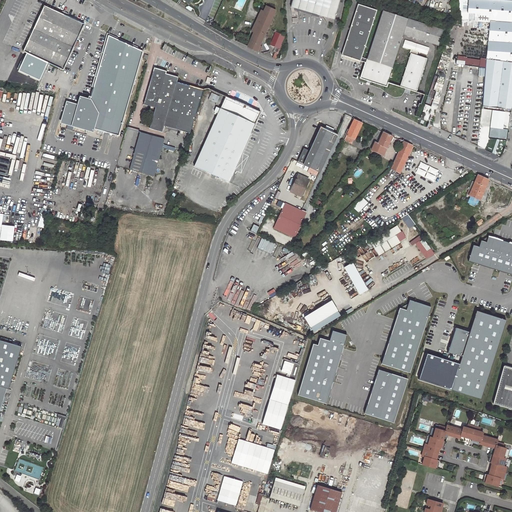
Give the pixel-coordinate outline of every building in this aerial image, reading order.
[(290,0),(289,5),(334,18),(339,0),(290,0)] [(486,59),(511,62),(511,0),(505,0),(468,0),(467,12),(491,14),(491,20),(486,59)] [(361,61),(377,10),(358,4),(342,55),(361,61)] [(45,5),(24,52),(27,53),(19,71),(40,80),(48,62),(64,70),(85,24),(45,5)] [(261,10),(252,31),(254,33),(248,47),(257,51),(275,11),(266,7),(264,12),(261,10)] [(403,33),(407,19),(383,11),(368,60),(362,77),(387,85),(394,62),(403,33)] [(407,19),(403,33),(438,45),(442,30),(437,28),(407,19)] [(274,32),(269,46),(279,50),(285,36),(274,32)] [(109,37),(90,100),(80,107),(69,103),(63,122),(94,131),(95,129),(120,137),(144,53),(109,37)] [(416,90),(428,55),(411,49),(400,85),(416,90)] [(479,67),(480,61),(465,58),(464,65),(479,67)] [(511,62),(486,59),(483,106),(511,110),(511,106),(511,62)] [(164,126),(189,134),(202,90),(175,82),(177,77),(164,74),(165,71),(154,68),(143,104),(155,108),(149,128),(162,132),(164,126)] [(260,112),(226,97),(221,109),(217,107),(215,111),(219,113),(195,166),(229,180),(260,112)] [(80,107),(90,100),(83,98),(80,107)] [(426,120),(432,101),(427,100),(421,118),(426,120)] [(502,129),(503,121),(499,120),(500,113),(498,113),(498,117),(488,116),(489,112),(481,111),(480,127),(502,129)] [(363,123),(355,119),(347,135),(354,138),(355,139),(363,123)] [(338,135),(321,128),(310,151),(305,149),(298,162),(320,172),(338,135)] [(393,136),(384,132),(378,144),(387,148),(393,136)] [(496,139),(505,141),(506,134),(496,132),(496,139)] [(140,133),(130,170),(153,177),(163,144),(165,139),(152,135),(151,136),(140,133)] [(354,138),(347,135),(345,140),(352,143),(354,138)] [(488,155),(496,140),(490,137),(486,145),(481,143),(478,150),(488,155)] [(405,141),(393,169),(400,172),(413,144),(405,141)] [(383,155),(387,148),(378,144),(375,142),(371,149),(383,155)] [(416,173),(435,180),(439,169),(421,162),(416,173)] [(295,173),(289,170),(282,185),(288,187),(295,173)] [(308,179),(299,175),(290,192),(299,196),(308,179)] [(489,180),(478,175),(478,176),(475,183),(469,196),(480,200),(489,180)] [(360,212),(368,202),(364,198),(355,208),(360,212)] [(302,210),(285,203),(274,228),(294,236),(305,211),(302,210)] [(0,239),(13,241),(15,226),(2,225),(3,214),(0,213),(0,239)] [(408,214),(401,218),(409,229),(415,225),(408,214)] [(405,238),(398,225),(371,242),(379,254),(405,238)] [(421,235),(410,243),(412,246),(416,243),(423,238),(421,235)] [(511,274),(511,242),(489,236),(487,242),(482,240),(480,247),(474,245),(469,260),(511,274)] [(272,254),(277,243),(262,238),(258,248),(272,254)] [(434,253),(423,238),(416,243),(426,258),(434,253)] [(353,263),(345,267),(361,294),(368,289),(353,263)] [(330,300),(303,316),(312,331),(339,314),(330,300)] [(400,308),(382,363),(410,373),(432,307),(410,300),(407,310),(400,308)] [(481,399),(506,320),(477,311),(470,332),(455,327),(447,352),(462,357),(451,390),(481,399)] [(314,344),(298,395),(327,404),(347,336),(333,332),(330,341),(321,338),(319,345),(314,344)] [(1,341),(0,343),(0,421),(2,416),(0,415),(0,414),(8,389),(10,390),(23,347),(1,341)] [(284,360),(281,371),(292,374),(295,363),(284,360)] [(380,370),(366,414),(395,423),(409,379),(380,370)] [(511,373),(504,371),(495,404),(511,409),(511,373)] [(278,375),(271,400),(289,405),(291,398),(296,380),(278,375)] [(247,380),(246,388),(256,389),(257,382),(247,380)] [(289,405),(271,400),(264,424),(281,429),(289,405)] [(462,429),(455,427),(453,436),(460,438),(461,436),(470,439),(474,426),(468,424),(467,428),(463,427),(462,429)] [(435,428),(433,438),(443,440),(445,434),(453,436),(455,427),(447,425),(446,427),(439,425),(438,429),(435,428)] [(480,428),(474,426),(470,439),(480,441),(480,444),(487,446),(490,437),(482,435),(483,432),(479,431),(480,428)] [(425,444),(423,450),(438,454),(439,448),(443,449),(445,441),(443,440),(433,438),(430,437),(428,445),(425,444)] [(498,440),(490,437),(487,446),(495,448),(493,455),(503,458),(506,448),(503,448),(504,444),(497,442),(498,440)] [(275,450),(240,439),(232,463),(267,474),(275,450)] [(424,457),(422,465),(437,469),(440,461),(436,460),(438,454),(423,450),(422,456),(424,457)] [(491,454),(488,462),(492,463),(490,469),(505,473),(506,467),(503,466),(506,458),(503,458),(493,455),(491,454)] [(485,474),(483,482),(498,486),(500,478),(503,479),(505,473),(490,469),(489,475),(485,474)] [(243,482),(225,477),(218,500),(236,505),(243,482)] [(277,478),(276,480),(305,489),(306,486),(277,478)] [(305,489),(276,480),(271,497),(300,506),(305,489)] [(336,511),(343,491),(318,483),(311,508),(324,511),(336,511)] [(436,511),(440,511),(443,504),(428,500),(426,505),(431,507),(430,510),(436,511)]
